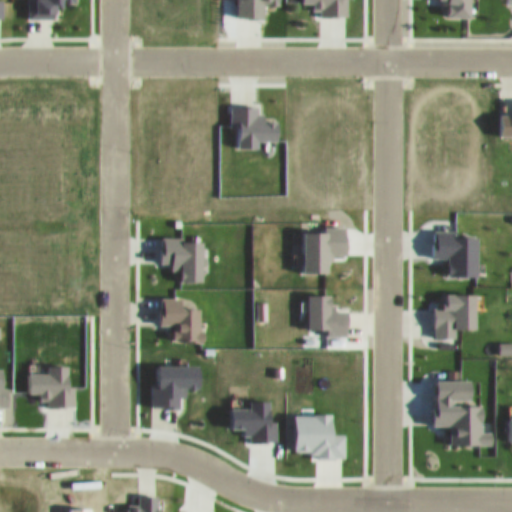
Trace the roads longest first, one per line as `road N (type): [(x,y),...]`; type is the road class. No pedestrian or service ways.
road 1 (residential): [(511,490),(303,502),(247,495),(150,454),(0,451)]
road 2 (residential): [(0,61),(511,60)]
road 3 (residential): [(389,0),(386,497)]
road 4 (residential): [(114,0),(113,452)]
